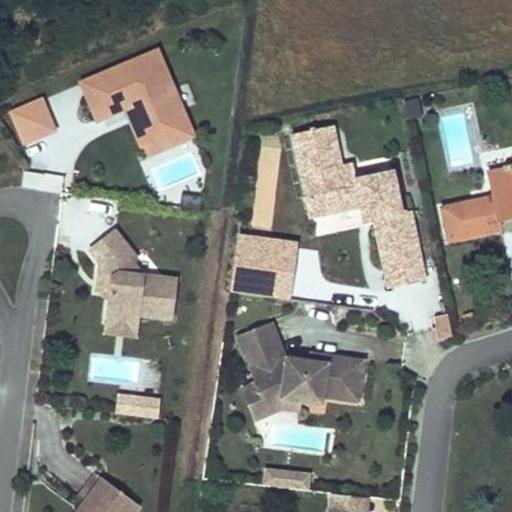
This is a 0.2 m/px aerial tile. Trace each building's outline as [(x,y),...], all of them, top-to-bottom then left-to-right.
[(86,80),(101,116),(129,104),(136,101),(147,128),(167,136),(192,126),(160,49),(86,80)] [(42,99),(29,104),(41,133),(54,128),(42,99)] [(136,101),(129,104),(149,152),(195,133),(192,126),(167,136),(147,128),(136,101)] [(29,104),(13,111),(25,140),(41,133),(29,104)] [(343,166),(334,128),(292,137),(305,199),(328,214),(361,208),(363,223),(373,221),(381,257),(418,250),(411,213),(403,215),(394,169),(355,178),(352,163),(343,166)] [(511,168),(488,173),(493,198),(442,210),(449,242),(504,231),(502,220),(511,217),(511,168)] [(62,191),(63,173),(23,171),(22,189),(62,191)] [(328,214),(305,199),(307,208),(309,218),(318,216),(328,214)] [(121,246),(96,265),(107,279),(110,285),(107,307),(116,309),(115,315),(113,333),(144,337),(144,331),(177,335),(182,294),(150,290),(140,277),(144,274),(121,246)] [(425,281),(418,250),(381,257),(387,288),(425,281)] [(110,285),(107,279),(103,307),(115,315),(116,309),(107,307),(110,285)] [(450,337),(449,312),(436,313),(437,338),(450,337)] [(285,347),(271,313),(235,327),(248,359),(253,371),(258,383),(300,390),(321,393),(322,387),(358,391),(364,350),(328,344),(327,352),(309,350),(285,347)] [(144,337),(113,333),(111,348),(142,352),(144,337)] [(327,352),(328,344),(311,342),(309,350),(327,352)] [(258,383),(253,371),(239,377),(254,412),(282,401),(288,399),(299,400),(300,390),(258,383)] [(160,396),(118,392),(116,412),(158,416),(160,396)] [(265,464),(263,481),(308,487),(311,470),(265,464)] [(79,493),(85,498),(102,475),(96,470),(79,493)] [(133,511),(141,502),(102,475),(85,498),(75,511),(133,511)]
